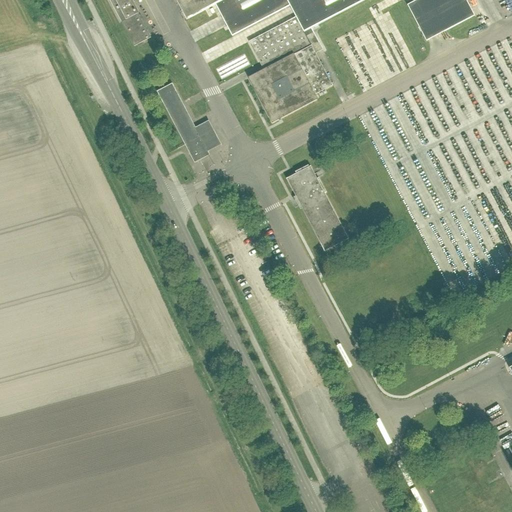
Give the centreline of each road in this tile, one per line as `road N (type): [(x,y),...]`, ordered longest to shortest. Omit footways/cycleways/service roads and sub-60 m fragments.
road 1 (tertiary): [(316,511),(64,0)]
road 2 (unknown): [(511,24),(251,164)]
road 3 (unknown): [(251,164),(380,415)]
road 4 (unknown): [(251,164),(189,56),(144,0)]
